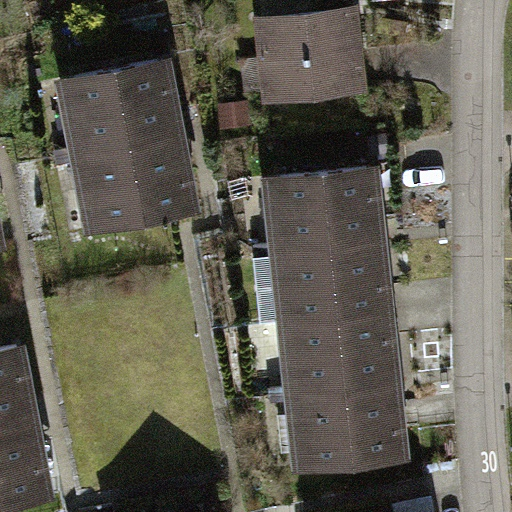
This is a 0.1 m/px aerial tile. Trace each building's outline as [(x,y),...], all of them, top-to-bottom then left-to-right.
[(363,8),(256,18),(264,104),(371,94),(363,8)] [(173,56),(51,79),(80,228),(201,205),(173,56)] [(261,188),(269,260),(393,245),(384,173),(261,188)] [(269,260),(278,332),(402,317),(393,245),(269,260)] [(278,332),(287,404),(411,390),(402,317),(278,332)] [(40,351),(0,358),(0,509),(66,498),(40,351)] [(287,404),(296,477),(419,462),(411,390),(287,404)]
